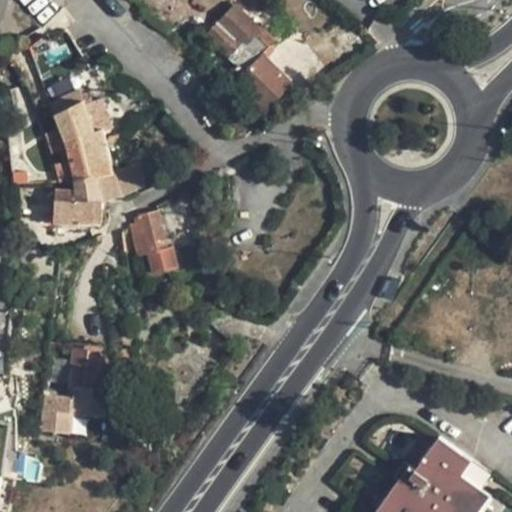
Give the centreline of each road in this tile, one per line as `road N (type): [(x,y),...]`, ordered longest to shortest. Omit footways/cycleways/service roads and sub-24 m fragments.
road 1 (secondary): [(312,341),(190,511)]
road 2 (secondary): [(312,341),(427,186)]
road 3 (secondary): [(441,70),(394,63),(360,82),(345,137),(364,171)]
road 4 (secondary): [(364,171),(364,222),(312,341)]
